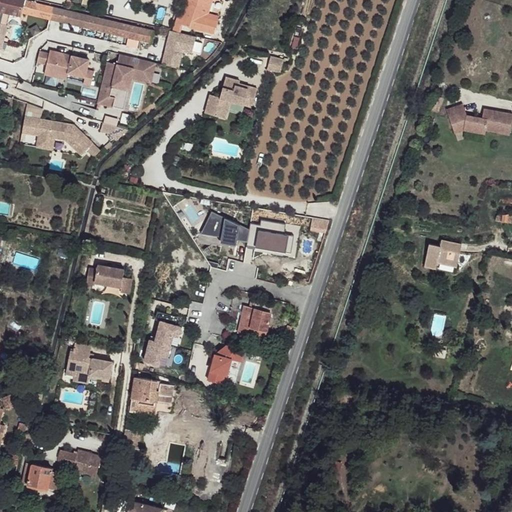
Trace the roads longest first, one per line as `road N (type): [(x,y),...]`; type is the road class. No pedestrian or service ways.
road 1 (tertiary): [(411,0),(243,511)]
road 2 (unknown): [(338,218),(182,190),(161,179),(160,157),(215,80)]
